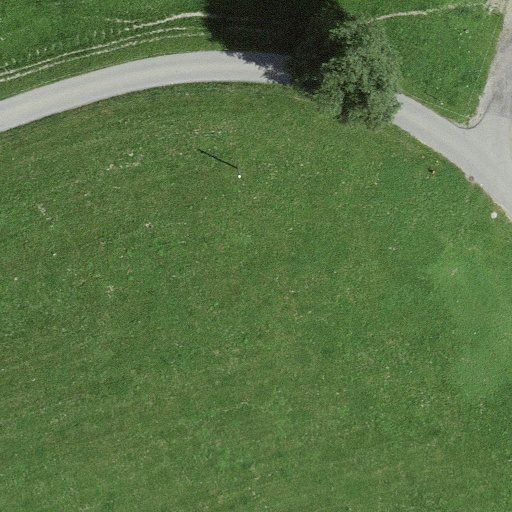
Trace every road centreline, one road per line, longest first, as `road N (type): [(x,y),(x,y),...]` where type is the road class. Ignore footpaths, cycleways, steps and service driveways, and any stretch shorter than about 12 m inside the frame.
road 1 (unclassified): [(511,206),(473,167),(381,115),(268,85),(146,86),(0,128)]
road 2 (track): [(502,196),(500,125),(511,69)]
